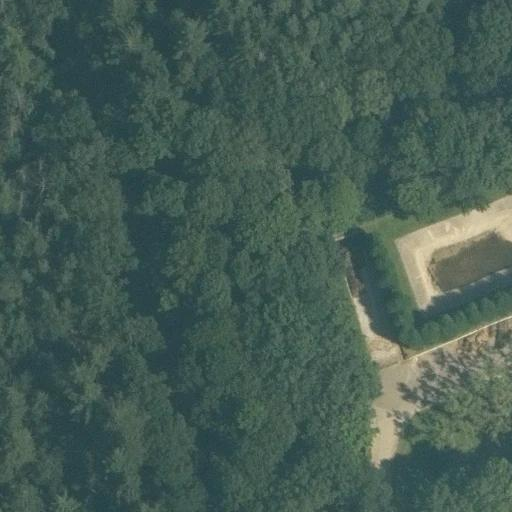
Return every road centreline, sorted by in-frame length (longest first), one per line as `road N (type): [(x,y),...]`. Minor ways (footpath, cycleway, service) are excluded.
road 1 (unclassified): [(205,511),(62,0)]
road 2 (unknown): [(380,509),(383,440),(413,393),(479,351),(511,343)]
road 3 (unknown): [(511,470),(380,509)]
